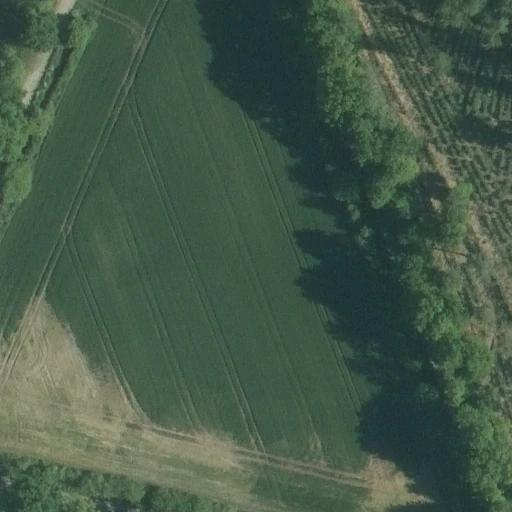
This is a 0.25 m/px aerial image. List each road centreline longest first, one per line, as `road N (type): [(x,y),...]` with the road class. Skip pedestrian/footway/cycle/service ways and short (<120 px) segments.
road 1 (unclassified): [(503,511),(303,0)]
road 2 (unclassified): [(0,165),(70,0)]
